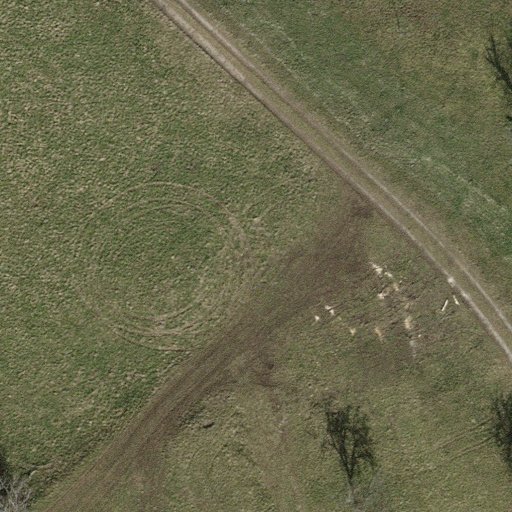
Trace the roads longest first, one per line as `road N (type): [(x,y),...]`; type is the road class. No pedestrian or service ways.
road 1 (track): [(511,349),(187,0)]
road 2 (track): [(348,168),(0,450)]
